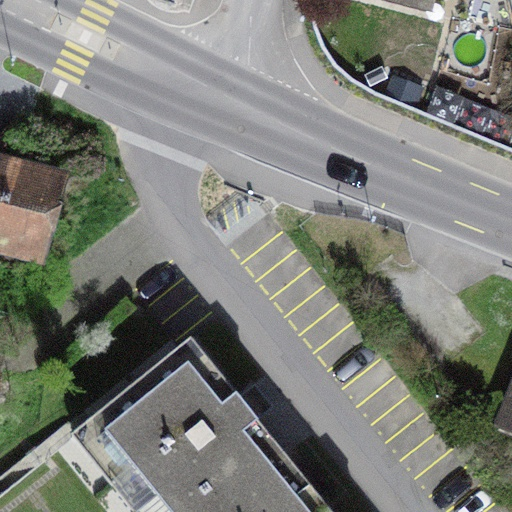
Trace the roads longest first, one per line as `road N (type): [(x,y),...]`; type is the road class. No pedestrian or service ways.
road 1 (residential): [(169,75),(165,153),(199,233),(424,511)]
road 2 (secondary): [(511,220),(242,107)]
road 3 (secondary): [(169,75),(52,21)]
